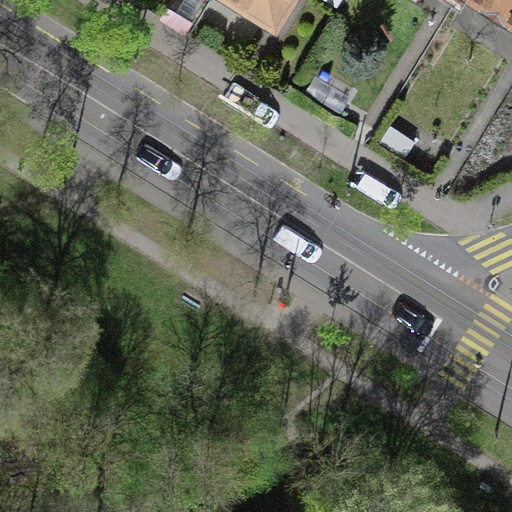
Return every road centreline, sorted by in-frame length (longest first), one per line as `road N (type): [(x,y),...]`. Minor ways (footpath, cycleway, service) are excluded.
road 1 (primary): [(0,50),(352,270)]
road 2 (primary): [(352,270),(511,370)]
road 3 (primary): [(511,242),(455,259),(352,270)]
